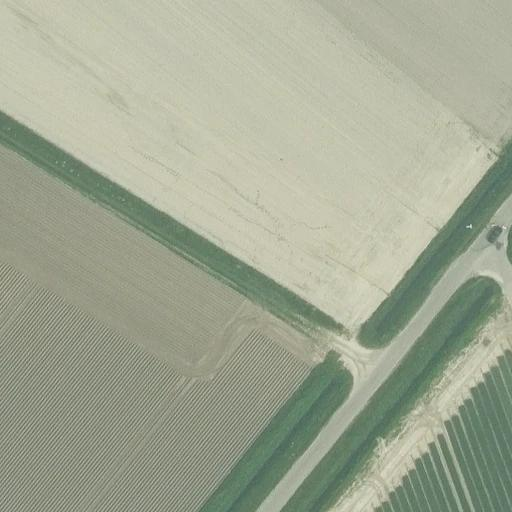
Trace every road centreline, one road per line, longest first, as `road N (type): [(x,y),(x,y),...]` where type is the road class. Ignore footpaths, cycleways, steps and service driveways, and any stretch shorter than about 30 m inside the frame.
road 1 (track): [(380,371),(0,134)]
road 2 (unclassified): [(267,511),(511,208)]
